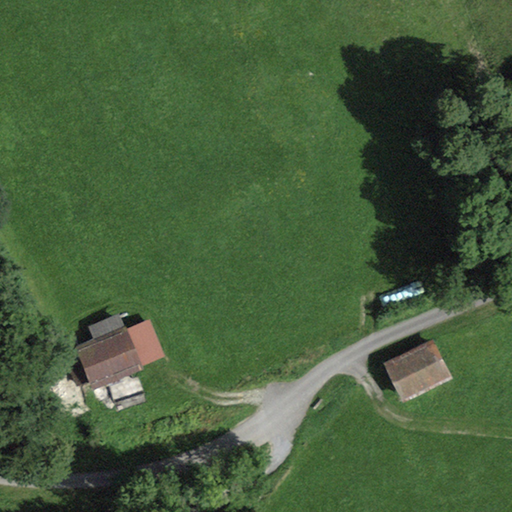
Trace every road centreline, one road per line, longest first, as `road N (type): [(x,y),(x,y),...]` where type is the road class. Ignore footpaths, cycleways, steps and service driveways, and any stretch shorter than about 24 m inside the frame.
road 1 (track): [(0,473),(129,475),(225,444),(382,336),(511,283)]
road 2 (track): [(278,413),(285,425),(281,453),(206,511)]
